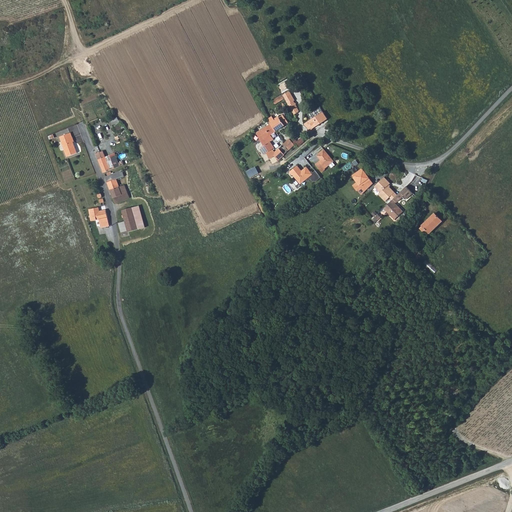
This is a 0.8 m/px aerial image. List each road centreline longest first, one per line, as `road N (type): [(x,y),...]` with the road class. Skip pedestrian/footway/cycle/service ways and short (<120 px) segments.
road 1 (unclassified): [(320,135),(425,164),(451,151),(511,88)]
road 2 (track): [(62,0),(79,44),(38,77),(0,86)]
road 3 (unclassified): [(383,511),(511,460)]
road 4 (track): [(79,44),(90,50),(191,0)]
